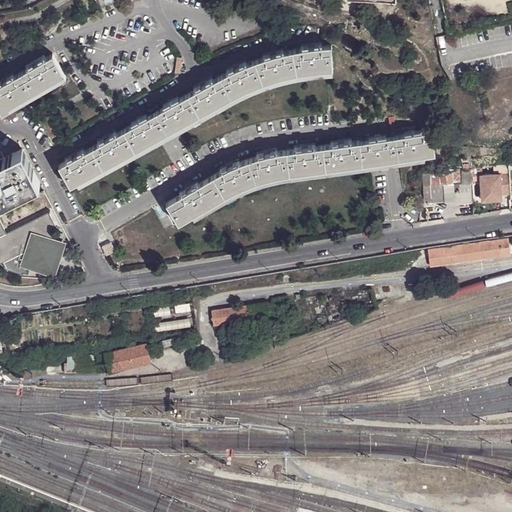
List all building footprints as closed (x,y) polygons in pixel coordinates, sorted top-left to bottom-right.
[(86,149),(68,159),(59,163),(71,185),(245,91),(247,90),(266,82),(285,76),(305,72),(331,70),(330,45),(320,46),(299,48),(295,49),(291,49),(287,50),(283,51),(263,56),(246,62),(227,71),(213,80),(195,89),(174,100),(169,104),(144,117),(139,120),(118,131),(100,141),(86,149)] [(262,53),(263,56),(283,51),(282,48),(262,53)] [(9,105),(64,73),(53,53),(44,57),(27,68),(13,75),(0,83),(0,108),(2,112),(11,108),(9,105)] [(25,65),(27,68),(44,57),(43,54),(25,65)] [(227,69),(227,71),(246,62),(246,59),(227,69)] [(0,79),(0,83),(13,75),(12,72),(0,79)] [(66,76),(64,73),(9,105),(11,108),(66,76)] [(193,87),(195,89),(213,80),(211,77),(193,87)] [(99,138),(100,141),(118,131),(117,128),(99,138)] [(177,223),(192,215),(238,188),(244,185),(251,182),(258,179),(265,177),(270,176),(279,174),(285,173),(291,172),(360,164),(390,160),(433,155),(430,131),(412,133),(407,134),(387,136),(379,137),(372,138),(349,141),(329,143),(313,145),(292,148),(276,150),(271,150),(265,151),(262,152),(255,155),(250,156),(247,157),(243,159),(238,161),(234,163),(229,165),(224,167),(220,170),(197,183),(179,194),(165,202),(177,223)] [(67,156),(68,159),(86,149),(85,146),(67,156)] [(254,152),(255,155),(262,152),(265,151),(271,150),(276,150),(275,146),(265,149),(254,152)] [(0,200),(3,200),(2,198),(38,181),(38,182),(41,181),(23,147),(0,158),(0,200)] [(218,167),(220,170),(224,167),(229,165),(234,163),(238,161),(237,158),(228,162),(218,167)] [(238,188),(192,215),(193,217),(240,190),(247,187),(253,185),(260,182),(268,180),(274,178),(280,177),(286,176),(292,175),(361,167),(360,164),(291,172),(285,173),(279,174),(270,176),(265,177),(258,179),(251,182),(244,185),(238,188)] [(464,170),(461,170),(461,172),(429,174),(429,185),(454,183),(461,182),(461,177),(465,177),(464,170)] [(429,174),(420,174),(420,200),(442,199),(442,202),(455,202),(454,183),(429,185),(429,174)] [(500,175),(480,176),(480,200),(501,199),(501,195),(500,177),(500,175)] [(509,195),(508,177),(500,177),(501,195),(509,195)] [(178,191),(179,194),(197,183),(196,180),(178,191)] [(56,243),(53,242),(55,236),(51,229),(56,226),(49,212),(0,237),(0,262),(1,264),(3,263),(7,270),(23,275),(23,273),(27,274),(30,264),(52,270),(58,249),(56,243)] [(497,242),(426,252),(429,270),(499,260),(497,242)] [(269,316),(267,302),(212,310),(214,324),(269,316)] [(154,309),(155,317),(190,311),(189,303),(154,309)] [(191,318),(156,324),(157,332),(193,326),(191,318)] [(173,341),(160,344),(161,351),(175,347),(173,341)] [(105,354),(109,371),(109,373),(151,362),(147,343),(104,352),(105,354)] [(102,372),(109,371),(105,354),(99,355),(102,372)] [(65,359),(65,365),(88,365),(88,367),(93,367),(92,358),(65,359)] [(88,365),(65,365),(64,365),(63,377),(88,376),(88,367),(88,365)]
